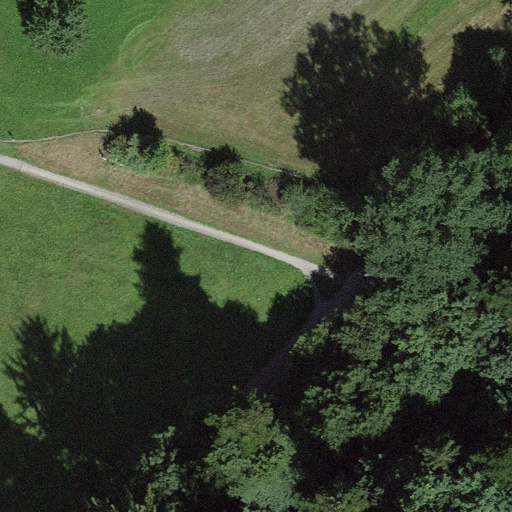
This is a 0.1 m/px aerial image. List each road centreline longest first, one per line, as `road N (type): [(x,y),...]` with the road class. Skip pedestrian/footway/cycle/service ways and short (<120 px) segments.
road 1 (track): [(149,511),(359,286)]
road 2 (track): [(359,286),(511,142)]
